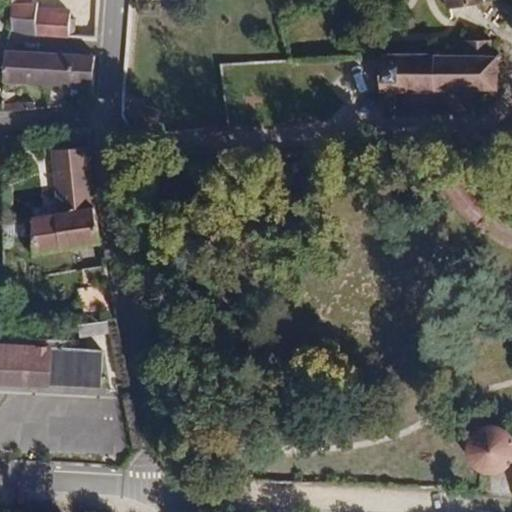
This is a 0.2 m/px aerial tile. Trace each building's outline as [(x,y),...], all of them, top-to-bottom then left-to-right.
[(439,0),(441,9),(483,4),(482,0),(439,0)] [(6,4),(5,33),(39,36),(40,7),(6,4)] [(40,7),(39,36),(80,38),(82,12),(40,7)] [(457,52),(378,56),(380,97),(389,97),(460,93),(460,91),(466,90),(472,90),(496,88),(493,52),(488,52),(487,35),(456,37),(457,52)] [(3,81),(92,86),(94,58),(4,53),(3,81)] [(496,105),(496,88),(472,90),(473,105),(496,105)] [(29,105),(31,115),(38,114),(37,104),(29,105)] [(3,105),(4,117),(11,116),(9,105),(3,105)] [(9,105),(11,116),(31,115),(29,105),(9,105)] [(144,132),(150,133),(153,116),(150,115),(150,111),(138,109),(135,111),(131,128),(144,132)] [(59,214),(97,208),(89,151),(50,157),(59,214)] [(53,252),(103,243),(97,208),(59,214),(30,220),(41,273),(57,271),(53,252)] [(4,223),(4,233),(21,230),(20,221),(4,223)] [(87,313),(116,309),(111,284),(82,288),(87,313)] [(80,336),(107,333),(106,321),(79,323),(80,336)] [(0,379),(99,392),(102,354),(0,343),(0,379)] [(103,458),(105,421),(54,419),(52,456),(103,458)] [(473,473),(484,472),(496,466),(503,451),(499,435),(491,427),(479,422),(465,425),(455,433),(452,443),(452,458),(464,470),(473,473)]
